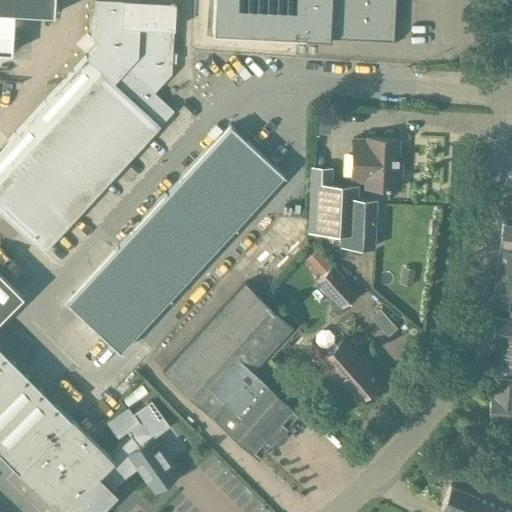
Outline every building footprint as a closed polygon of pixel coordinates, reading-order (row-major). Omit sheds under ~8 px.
[(0,148),(0,212),(42,251),(173,110),(154,92),(169,75),(172,0),(91,0),(90,32),(98,42),(0,148)] [(50,16),(50,0),(0,0),(0,53),(9,54),(11,14),(50,16)] [(213,0),(213,15),(212,32),(328,38),(328,36),(402,40),(402,39),(392,38),(393,22),(393,0),(213,0)] [(119,351),(282,174),(229,124),(65,301),(119,351)] [(351,181),(357,181),(366,181),(366,185),(400,186),(400,162),(397,162),(398,137),(352,136),(351,181)] [(326,233),(329,165),(309,164),(307,232),(326,233)] [(373,246),(375,198),(358,197),(359,185),(329,184),(327,231),(340,232),(341,245),(373,246)] [(511,225),(503,224),(500,245),(500,246),(511,247),(511,225)] [(496,277),(493,303),(509,305),(509,317),(511,317),(511,251),(499,250),(496,277)] [(320,276),(315,280),(339,308),(355,294),(331,266),(320,276)] [(0,453),(16,470),(57,511),(59,511),(113,460),(109,456),(70,417),(69,418),(36,385),(0,349),(0,316),(22,294),(0,272),(0,453)] [(164,370),(180,385),(258,458),(274,442),(275,442),(277,442),(279,442),(280,442),(282,441),(282,440),(283,439),(284,438),(285,437),(285,436),(285,435),(285,433),(285,432),(285,430),(300,413),(269,385),(252,370),(293,325),(245,282),(164,370)] [(381,308),(373,313),(384,330),(392,324),(381,308)] [(511,319),(508,319),(495,317),(493,339),(500,340),(498,362),(511,363),(511,319)] [(327,354),(318,362),(334,381),(338,378),(345,385),(357,399),(374,385),(379,380),(343,339),(327,354)] [(492,377),(489,419),(511,420),(511,368),(496,367),(495,377),(492,377)] [(111,488),(127,473),(136,466),(153,490),(177,474),(151,436),(167,425),(150,401),(133,412),(139,421),(127,430),(131,436),(109,456),(113,460),(59,511),(94,511),(106,501),(113,494),(115,492),(111,488)] [(450,485),(440,510),(446,511),(511,511),(511,501),(480,489),(478,496),(450,485)]
